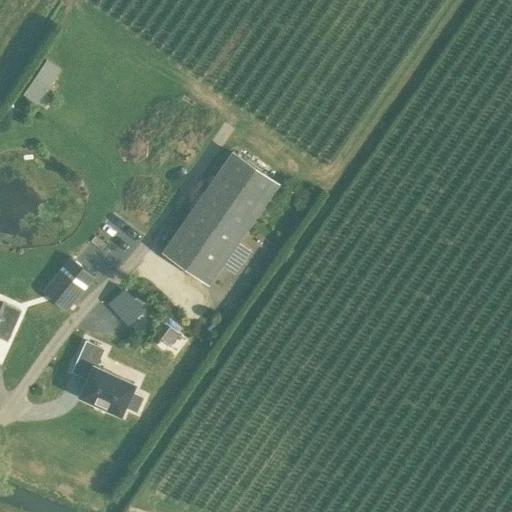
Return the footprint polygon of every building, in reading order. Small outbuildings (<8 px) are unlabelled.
[(36,102),(60,68),(47,59),(23,92),(36,102)] [(204,285),(276,186),(232,153),(160,252),(204,285)] [(73,303),(95,276),(71,256),(49,283),(73,303)] [(0,287),(0,304),(6,309),(24,285),(11,278),(4,290),(0,287)] [(134,390),(139,375),(97,360),(103,344),(90,338),(75,367),(90,375),(83,390),(124,408),(127,406),(136,409),(144,393),(134,390)]
